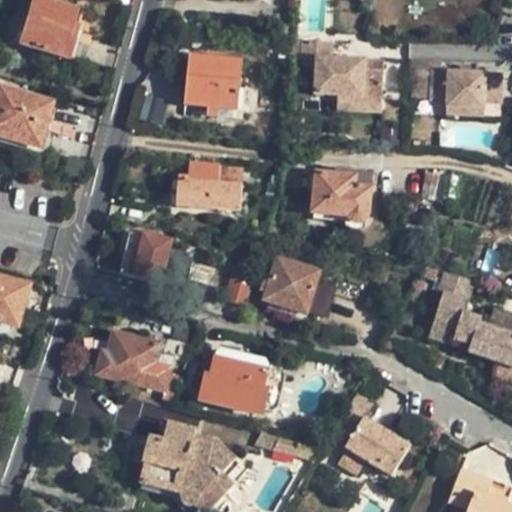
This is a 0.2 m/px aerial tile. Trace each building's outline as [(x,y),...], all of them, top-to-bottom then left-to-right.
[(70,25),(74,10),(41,0),(31,0),(19,44),(67,60),(76,26),(70,25)] [(385,64),(363,63),(362,69),(353,68),(353,62),(332,61),(332,41),(303,40),(302,60),(316,61),(315,95),(339,97),(383,99),(385,64)] [(242,60),(199,56),(197,77),(190,77),(187,107),(209,109),(208,118),(219,119),(219,110),(238,112),(242,60)] [(192,56),(190,77),(197,77),(199,56),(192,56)] [(435,97),(451,98),(487,101),(504,102),(505,75),(436,71),(435,97)] [(0,136),(37,147),(49,104),(0,89),(0,136)] [(382,115),(383,99),(339,97),(339,113),(382,115)] [(487,110),(487,101),(451,98),(451,107),(487,110)] [(243,166),(190,162),(190,174),(180,174),(179,207),(217,211),(219,209),(241,211),(243,166)] [(357,176),(357,170),(345,170),(344,175),(316,173),(312,216),(349,220),(351,223),(356,226),(360,227),(365,225),(368,221),(370,219),(373,188),(358,187),(359,176),(357,176)] [(374,173),(357,170),(357,176),(359,176),(358,187),(373,188),(374,173)] [(170,244),(131,234),(120,273),(161,284),(170,244)] [(279,260),(272,284),(269,293),(266,302),(307,314),(320,273),(279,260)] [(246,306),(256,275),(234,269),(225,300),(246,306)] [(452,346),(454,341),(463,312),(472,282),(444,273),(439,292),(443,294),(430,338),(452,346)] [(0,322),(13,326),(25,285),(0,278),(0,322)] [(490,326),(480,324),(473,347),(471,355),(498,363),(511,367),(511,316),(495,311),(490,326)] [(482,318),(463,312),(454,341),(473,347),(480,324),(482,318)] [(114,334),(109,352),(114,353),(108,378),(165,392),(163,401),(172,403),(175,391),(178,391),(181,377),(171,373),(174,359),(158,354),(160,344),(114,334)] [(95,375),(108,378),(114,353),(109,352),(101,349),(95,375)] [(216,353),(215,357),(268,370),(268,367),(269,363),(266,360),(223,350),(216,353)] [(262,416),(264,410),(269,391),(264,389),(268,370),(215,357),(211,376),(207,376),(200,401),(262,416)] [(511,367),(498,363),(494,379),(511,384),(511,367)] [(281,371),(268,367),(268,370),(264,389),(269,391),(264,410),(276,408),(283,375),(281,371)] [(352,444),(347,451),(366,463),(393,478),(411,448),(365,418),(373,404),(358,395),(333,432),(352,444)] [(149,438),(145,452),(143,462),(142,465),(144,467),(139,485),(178,494),(182,495),(183,493),(197,434),(197,430),(168,423),(164,442),(149,438)] [(305,428),(300,444),(321,450),(326,433),(305,428)] [(315,461),(321,450),(300,444),(259,433),(252,446),(270,450),(270,456),(290,460),(291,455),(315,461)] [(204,435),(197,434),(183,493),(189,495),(204,435)] [(184,507),(190,507),(195,500),(201,502),(206,497),(214,505),(231,486),(224,478),(218,473),(233,455),(214,438),(204,435),(189,495),(183,493),(182,495),(178,494),(178,501),(180,505),(184,507)] [(145,452),(139,451),(137,461),(143,462),(145,452)] [(357,477),(366,463),(347,451),(338,465),(357,477)] [(238,461),(233,455),(218,473),(224,478),(238,461)] [(450,503),(453,504),(469,510),(468,511),(511,511),(511,509),(486,500),(492,484),(461,472),(450,503)] [(196,511),(208,511),(214,505),(206,497),(201,502),(195,500),(190,507),(196,511)]
